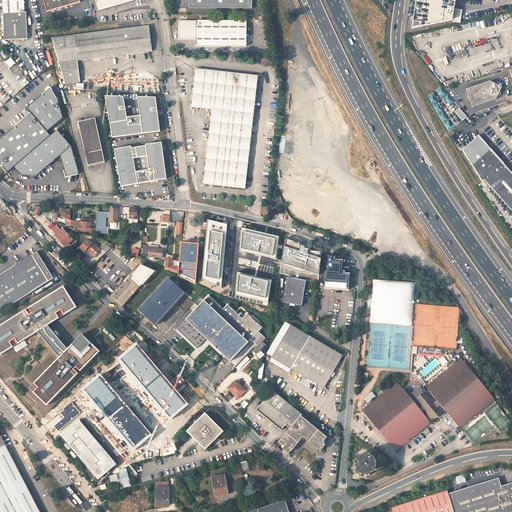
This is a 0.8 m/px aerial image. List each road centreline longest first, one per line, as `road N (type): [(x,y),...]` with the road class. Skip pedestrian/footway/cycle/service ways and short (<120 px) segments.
road 1 (residential): [(15,209),(325,508)]
road 2 (trunk): [(312,0),(407,181),(511,329)]
road 3 (trunk): [(511,296),(421,165),(333,0)]
road 4 (unknown): [(84,71),(167,61),(259,67),(266,80),(259,193)]
road 5 (trunk): [(511,259),(463,189),(399,70),(399,0)]
road 6 (residential): [(156,0),(185,204)]
road 7 (unknown): [(93,200),(74,121),(82,105),(97,115),(114,200)]
road 8 (residential): [(353,351),(359,257),(258,220)]
road 9 (trunk): [(349,507),(441,466),(511,453)]
road 10 (residential): [(25,196),(185,204)]
road 11 (residential): [(353,351),(340,496)]
road 12 (secondary): [(0,402),(91,511)]
